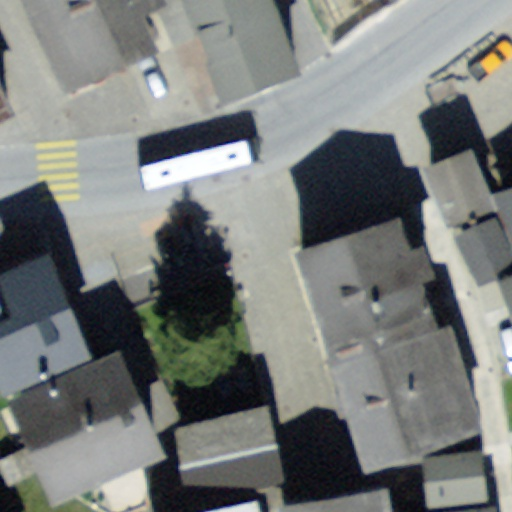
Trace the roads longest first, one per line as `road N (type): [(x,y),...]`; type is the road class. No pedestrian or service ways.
road 1 (primary): [(457,0),(365,70),(249,130),(190,152),(56,173)]
road 2 (unknown): [(83,170),(81,233),(93,281),(172,428),(179,486)]
road 3 (unknown): [(214,145),(261,265),(317,452)]
road 4 (residential): [(0,51),(56,173)]
